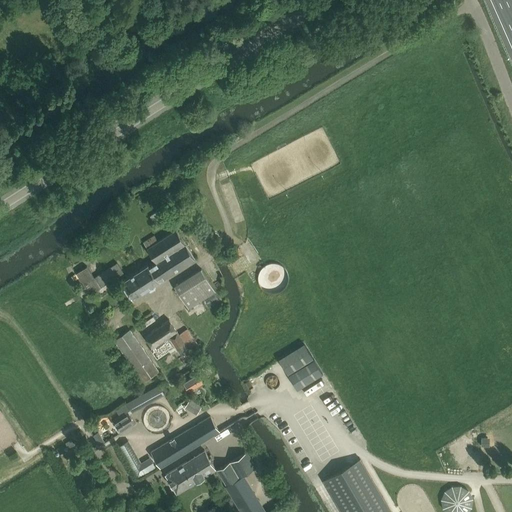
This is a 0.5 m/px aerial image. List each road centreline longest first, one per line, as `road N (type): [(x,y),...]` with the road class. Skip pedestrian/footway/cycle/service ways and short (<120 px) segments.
road 1 (tertiary): [(0,207),(325,0)]
road 2 (track): [(96,447),(1,309)]
